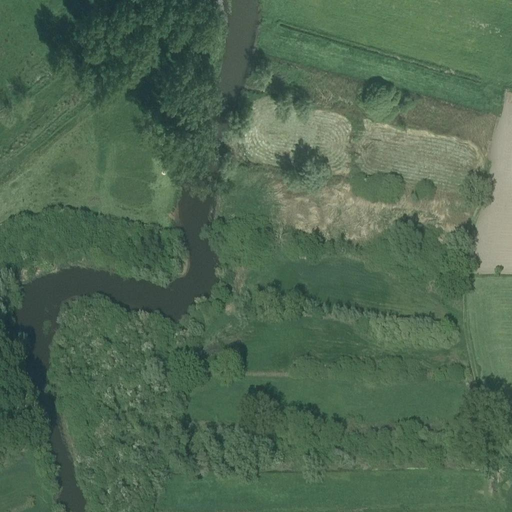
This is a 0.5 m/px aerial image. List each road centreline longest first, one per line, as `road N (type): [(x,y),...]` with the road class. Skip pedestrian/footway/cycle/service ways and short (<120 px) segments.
road 1 (track): [(511,461),(491,445),(464,329),(475,148),(268,97),(258,102),(236,171)]
road 2 (track): [(470,233),(423,208),(375,206),(339,191),(316,236),(229,216),(236,171),(262,175)]
